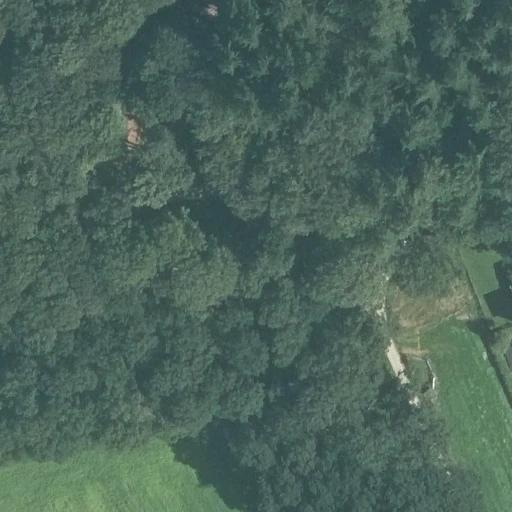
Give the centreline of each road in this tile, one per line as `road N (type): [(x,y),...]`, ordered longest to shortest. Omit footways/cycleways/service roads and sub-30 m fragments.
road 1 (track): [(0,239),(154,198),(209,195),(317,215)]
road 2 (track): [(317,215),(447,511)]
road 3 (track): [(317,215),(224,0)]
